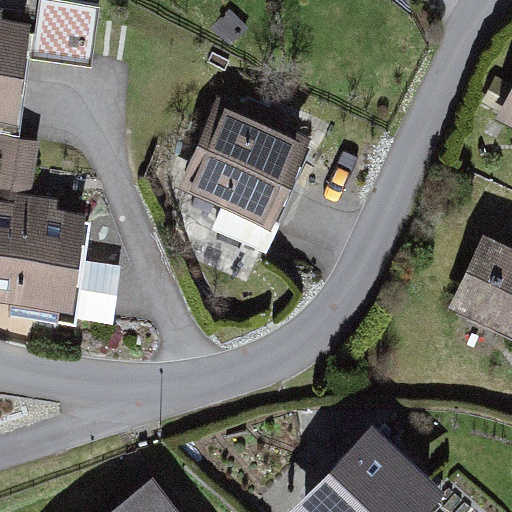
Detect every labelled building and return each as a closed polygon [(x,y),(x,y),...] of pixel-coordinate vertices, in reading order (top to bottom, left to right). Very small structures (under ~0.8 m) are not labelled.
[(35,18),(0,11),(0,118),(16,122),(35,18)] [(511,83),(497,112),(511,119),(511,83)] [(309,142),(217,101),(180,183),(272,224),(309,142)] [(40,140),(3,134),(0,157),(0,185),(33,191),(40,140)] [(89,215),(0,202),(0,306),(75,316),(89,215)] [(511,243),(483,230),(449,308),(511,336),(511,243)] [(371,419),(286,508),(290,511),(431,511),(449,493),(371,419)] [(166,511),(150,490),(120,511),(166,511)]
